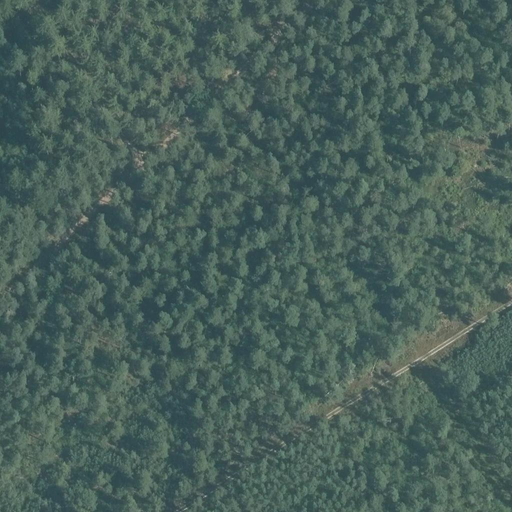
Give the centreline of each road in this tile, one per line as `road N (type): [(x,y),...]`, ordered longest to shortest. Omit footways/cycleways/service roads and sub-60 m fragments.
road 1 (track): [(316,0),(0,302)]
road 2 (track): [(178,511),(511,303)]
road 3 (track): [(33,0),(142,166)]
